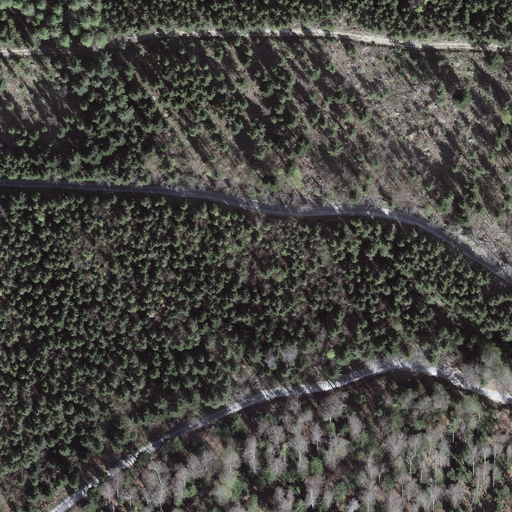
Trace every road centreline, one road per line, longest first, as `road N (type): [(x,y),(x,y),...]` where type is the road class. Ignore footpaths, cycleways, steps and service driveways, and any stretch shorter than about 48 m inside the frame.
road 1 (unclassified): [(511,279),(443,234),(386,212),(282,210),(195,192),(0,181)]
road 2 (track): [(0,52),(299,31),(511,50)]
road 3 (unclassified): [(53,511),(179,432),(262,396),(403,364),(511,400)]
